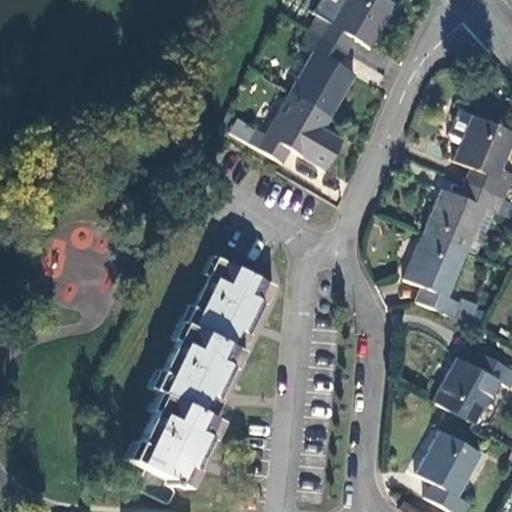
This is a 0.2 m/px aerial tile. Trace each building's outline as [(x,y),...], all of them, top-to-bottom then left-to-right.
[(307,30),(345,53),(353,40),(370,50),(384,26),(396,5),(388,0),(317,0),(309,14),(314,17),(307,30)] [(338,66),(345,53),(307,30),(299,44),(312,52),(288,93),(328,117),(344,90),(353,75),(338,66)] [(321,129),(328,117),(288,93),(264,135),(235,119),(227,133),(273,160),(281,146),(288,150),(322,170),(331,155),(339,140),(321,129)] [(449,141),(458,145),(470,115),(456,110),(446,134),(449,141)] [(462,183),(503,199),(511,177),(511,174),(498,169),(511,136),(511,132),(470,115),(458,145),(455,151),(451,161),(468,168),(462,183)] [(280,163),(288,150),(281,146),(273,160),(280,163)] [(497,214),(503,199),(462,183),(456,196),(440,190),(431,211),(422,234),(464,252),(483,208),(497,214)] [(446,298),(464,252),(422,234),(410,264),(403,280),(419,287),(413,302),(453,319),(460,303),(446,298)] [(273,287),(211,256),(202,274),(208,277),(193,306),(188,303),(170,340),(176,342),(152,390),(156,392),(147,412),(152,414),(138,445),(132,443),(123,459),(144,470),(141,476),(140,475),(137,475),(135,476),(133,477),(132,478),(131,479),(130,483),(132,487),(133,488),(149,495),(166,502),(168,502),(171,500),(173,498),(174,496),(173,491),(169,488),(172,483),(185,489),(193,471),(190,470),(197,453),(204,439),(208,441),(217,423),(209,418),(218,400),(213,398),(222,380),(228,367),(233,369),(249,336),(244,333),(250,321),(260,302),(264,304),(273,287)] [(431,402),(472,425),(496,382),(509,389),(511,383),(511,371),(479,353),(470,368),(455,358),(447,373),(431,402)] [(478,454),(438,431),(428,450),(414,475),(430,484),(422,497),(448,511),(462,511),(467,505),(454,497),(478,454)]
